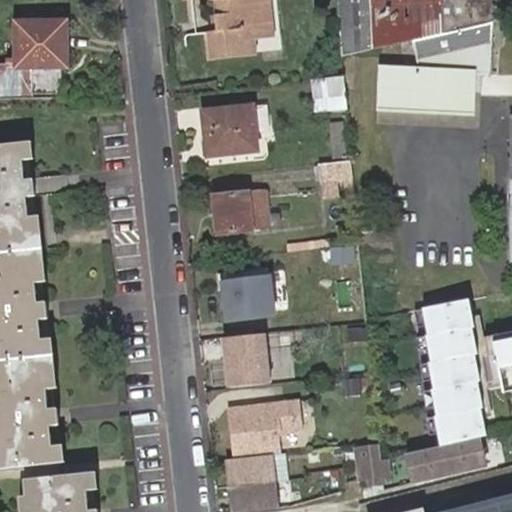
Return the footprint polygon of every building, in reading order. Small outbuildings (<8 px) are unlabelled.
[(254,27),(275,25),(272,0),(219,0),(220,4),(226,3),(228,19),(213,21),(209,21),(212,48),(256,43),(254,27)] [(494,23),(503,20),(501,0),(339,0),(344,58),(347,57),(375,51),(378,50),(413,41),(494,23)] [(211,4),(213,21),(228,19),(226,3),(220,4),(211,4)] [(0,94),(54,95),(54,68),(64,68),(68,67),(67,23),(18,23),(18,58),(10,59),(10,66),(4,66),(0,68),(0,94)] [(418,72),(383,71),(382,109),(473,112),(473,75),(490,75),(494,23),(413,41),(418,72)] [(54,68),(54,95),(64,94),(64,68),(54,68)] [(315,104),(348,101),(346,78),(314,82),(315,104)] [(208,157),(256,154),(254,135),(254,132),(252,111),(252,108),(203,113),(208,157)] [(252,111),(254,132),(254,135),(269,134),(267,109),(252,111)] [(0,142),(0,470),(59,464),(25,140),(0,142)] [(352,180),(354,180),(352,163),(318,166),(320,183),(322,201),(340,199),(338,182),(342,181),(349,181),(352,180)] [(349,181),(342,181),(344,199),(354,198),(352,180),(349,181)] [(264,191),(220,196),(222,218),(217,219),(218,235),(268,229),(267,225),(267,217),(264,191)] [(277,216),(267,217),(267,225),(278,224),(277,216)] [(275,325),(270,277),(224,281),(229,329),(275,325)] [(435,419),(441,450),(489,438),(484,412),(481,385),(479,357),(475,330),(472,302),(423,310),(427,336),(431,364),(433,391),(435,419)] [(271,384),(266,337),(220,341),(225,389),(271,384)] [(511,338),(493,342),(496,355),(488,357),(493,381),(501,380),(503,392),(511,390),(511,338)] [(275,453),(281,452),(279,439),(282,435),(303,432),(299,401),(228,409),(232,459),(275,453)] [(485,460),(480,440),(441,450),(410,457),(417,486),(464,475),(462,466),(485,460)] [(275,453),(232,459),(228,460),(234,510),(277,504),(282,503),(275,453)] [(386,455),(382,455),(378,457),(378,459),(369,461),(371,476),(375,475),(377,482),(389,480),(386,455)] [(487,468),(485,460),(462,466),(464,475),(487,468)] [(95,511),(91,469),(25,475),(28,511),(95,511)] [(511,511),(511,492),(431,511),(511,511)]
